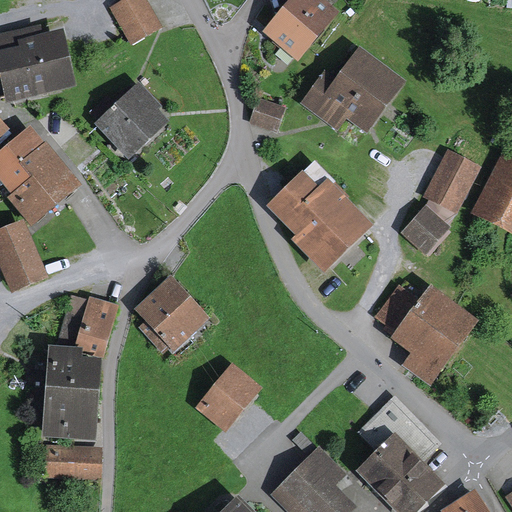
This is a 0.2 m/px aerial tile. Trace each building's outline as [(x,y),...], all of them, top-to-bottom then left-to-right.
[(162,30),(145,0),(123,0),(110,8),(132,47),(162,30)] [(296,0),(269,32),(297,56),(332,14),(320,5),(324,0),(296,0)] [(40,31),(0,40),(0,50),(11,96),(69,82),(58,34),(41,38),(40,31)] [(411,81),(360,42),(320,93),(370,133),(411,81)] [(156,108),(138,88),(102,122),(131,153),(164,123),(153,111),(156,108)] [(260,104),(255,121),(275,128),(281,111),(260,104)] [(0,158),(0,174),(14,191),(52,160),(30,133),(0,158)] [(450,152),(426,198),(455,214),(479,167),(450,152)] [(14,191),(36,218),(74,187),(52,160),(14,191)] [(511,167),(505,164),(480,210),(511,227),(511,167)] [(303,235),(340,198),(326,185),(319,192),(304,177),(274,207),(303,235)] [(340,198),(303,235),(298,241),(325,267),(367,225),(340,198)] [(450,234),(424,210),(403,233),(429,257),(450,234)] [(20,227),(0,234),(0,255),(12,287),(39,276),(20,227)] [(205,321),(171,284),(142,311),(151,322),(147,326),(164,344),(168,340),(175,348),(205,321)] [(431,294),(422,305),(403,291),(380,321),(419,351),(409,365),(429,381),(472,326),(431,294)] [(113,311),(74,301),(59,350),(79,351),(79,361),(97,362),(113,311)] [(50,350),(48,399),(95,402),(97,362),(79,361),(79,351),(59,350),(50,350)] [(255,391),(232,373),(204,407),(227,426),(255,391)] [(48,399),(46,439),(93,441),(95,402),(48,399)] [(431,443),(395,405),(364,435),(383,454),(364,472),(402,511),(410,511),(438,485),(414,460),(431,443)] [(50,451),(48,473),(96,476),(97,453),(50,451)] [(340,477),(319,454),(278,493),(295,511),(311,511),(312,511),(349,511),(351,510),(329,488),(340,477)] [(480,511),(473,498),(449,511),(480,511)]
